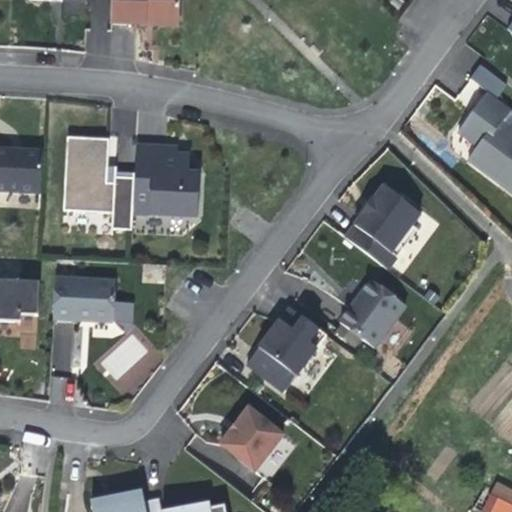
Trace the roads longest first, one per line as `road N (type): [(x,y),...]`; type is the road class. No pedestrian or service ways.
road 1 (residential): [(0,419),(111,432),(135,426),(351,145)]
road 2 (residential): [(0,75),(93,80),(212,101),(351,145)]
road 3 (residential): [(351,145),(466,0)]
